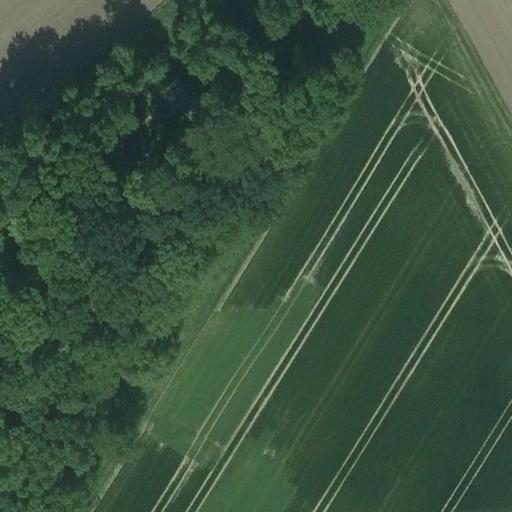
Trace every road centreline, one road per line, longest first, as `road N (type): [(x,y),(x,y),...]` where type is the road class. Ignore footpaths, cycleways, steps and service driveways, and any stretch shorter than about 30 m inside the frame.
road 1 (track): [(382,0),(156,372),(144,378),(102,369)]
road 2 (track): [(511,132),(439,0)]
